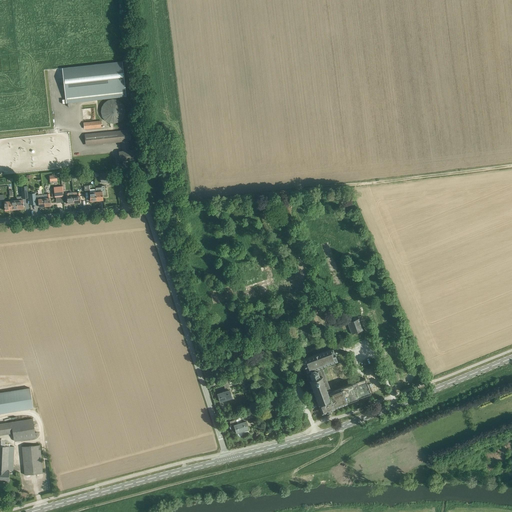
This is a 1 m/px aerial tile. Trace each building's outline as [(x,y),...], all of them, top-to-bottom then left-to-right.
[(126,96),(122,61),(62,68),(66,103),(126,96)] [(125,112),(125,111),(125,110),(125,109),(125,108),(125,107),(124,106),(123,105),(123,104),(122,103),(121,102),(120,101),(119,101),(118,100),(117,100),(116,99),(115,99),(114,99),(113,99),(112,99),(111,99),(110,100),(109,100),(108,100),(107,101),(106,101),(106,102),(105,102),(104,103),(104,104),(103,105),(103,106),(102,106),(102,107),(102,108),(101,109),(101,110),(101,111),(101,112),(101,113),(102,114),(102,115),(102,116),(103,117),(104,118),(104,119),(105,120),(106,120),(106,121),(107,121),(108,122),(109,122),(110,122),(111,123),(112,123),(113,123),(114,123),(115,123),(116,123),(117,122),(118,122),(119,121),(120,121),(121,120),(122,119),(123,118),(123,117),(124,117),(124,116),(125,115),(125,114),(125,113),(125,112)] [(102,127),(101,120),(84,122),(84,129),(102,127)] [(169,133),(172,130),(163,124),(161,127),(169,133)] [(131,140),(130,130),(85,135),(82,136),(82,138),(85,137),(86,144),(118,140),(118,141),(121,141),(122,151),(120,152),(120,160),(125,160),(125,161),(129,160),(129,159),(136,159),(136,150),(129,151),(128,140),(131,140)] [(96,189),(97,200),(103,200),(103,191),(102,191),(102,190),(105,189),(104,184),(101,184),(101,188),(96,189)] [(97,200),(96,189),(90,189),(89,185),(84,186),(85,192),(90,191),(90,193),(90,201),(91,201),(97,200)] [(62,186),(54,187),(55,197),(63,196),(62,186)] [(77,195),(73,196),(74,203),(80,202),(85,202),(85,195),(80,195),(80,192),(77,192),(77,195)] [(35,193),(29,194),(30,205),(36,204),(36,199),(38,199),(38,201),(39,206),(39,207),(45,206),(43,194),(38,195),(35,195),(35,193)] [(356,301),(359,314),(365,313),(362,300),(356,301)] [(351,334),(363,330),(359,318),(347,322),(351,334)] [(294,331),(296,336),(308,332),(307,327),(294,331)] [(360,398),(371,394),(365,379),(331,391),(322,366),(337,360),(333,348),(303,359),(307,372),(309,371),(309,373),(306,374),(308,381),(310,380),(322,412),(326,411),(327,412),(330,411),(330,409),(335,407),(346,403),(347,403),(351,401),(360,398)] [(225,391),(217,394),(220,402),(232,398),(229,389),(227,384),(230,383),(230,384),(236,382),(235,379),(229,380),(229,379),(222,381),(225,391)] [(30,388),(0,392),(0,413),(33,408),(30,388)] [(229,421),(232,431),(235,430),(236,433),(237,433),(238,437),(249,433),(248,429),(249,429),(244,416),(246,416),(245,412),(239,414),(240,418),(236,419),(229,421)] [(15,440),(36,437),(33,418),(0,423),(0,434),(13,432),(15,440)] [(1,443),(1,445),(0,445),(0,480),(9,481),(9,471),(13,471),(14,447),(8,446),(8,444),(5,443),(1,443)] [(22,446),(24,475),(43,473),(40,444),(22,446)]
